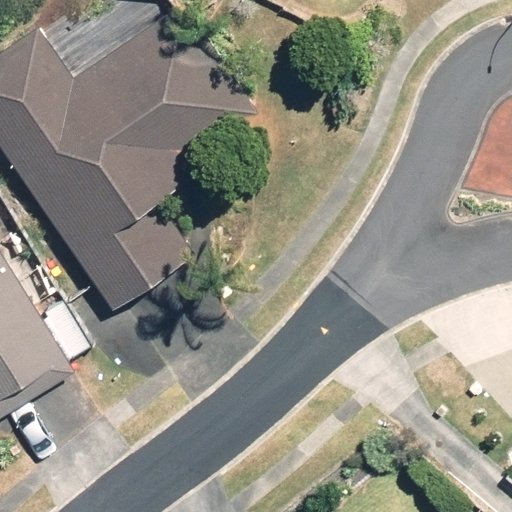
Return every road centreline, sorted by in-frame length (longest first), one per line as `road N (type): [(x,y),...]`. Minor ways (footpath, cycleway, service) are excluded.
road 1 (residential): [(112,511),(391,268)]
road 2 (residential): [(391,268),(428,147),(455,92),(488,53),(511,51)]
